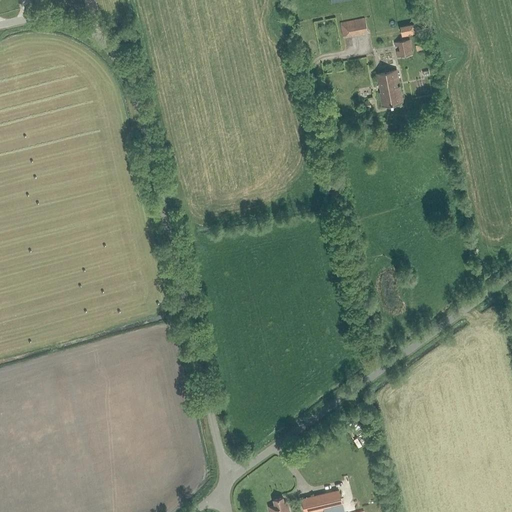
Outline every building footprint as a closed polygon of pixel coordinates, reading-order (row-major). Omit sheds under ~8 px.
[(364,18),(340,23),(343,37),(367,32),(364,18)] [(399,51),(396,52),(397,57),(412,54),(410,40),(394,43),(395,47),(398,46),(399,51)] [(396,70),(375,74),(377,84),(381,84),(382,92),(379,93),(381,107),(403,103),(400,87),(395,87),(394,83),(399,82),(396,70)] [(339,490),(301,498),(304,511),(313,511),(342,505),(339,490)] [(283,498),(273,500),(274,505),(269,507),(270,511),(289,511),(287,502),(284,503),(283,498)]
